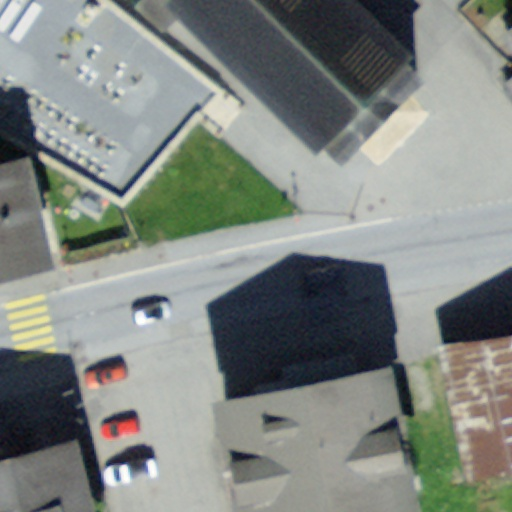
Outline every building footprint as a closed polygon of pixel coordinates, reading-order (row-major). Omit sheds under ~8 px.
[(390,123),(435,74),(356,0),(161,0),(345,171),(390,123)] [(19,164),(0,167),(0,267),(38,260),(24,190),(19,164)] [(511,316),(478,325),(425,339),(459,471),(511,457),(511,316)] [(289,393),(223,408),(246,511),(352,511),(402,501),(373,374),(289,393)] [(37,459),(0,467),(0,511),(71,511),(58,454),(37,459)]
